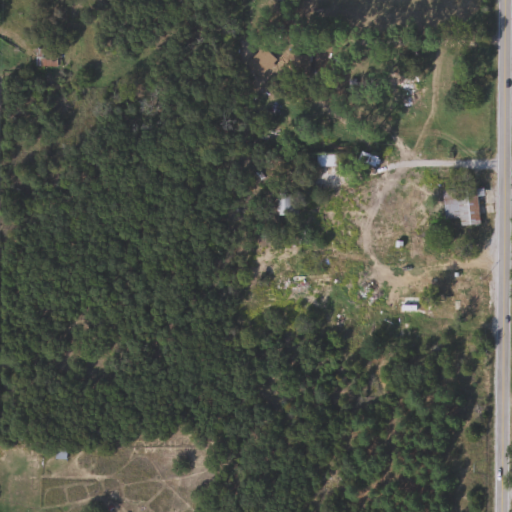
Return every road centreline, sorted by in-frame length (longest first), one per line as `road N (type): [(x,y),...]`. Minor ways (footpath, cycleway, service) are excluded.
road 1 (residential): [(504,0),(500,511)]
road 2 (residential): [(232,0),(224,283)]
